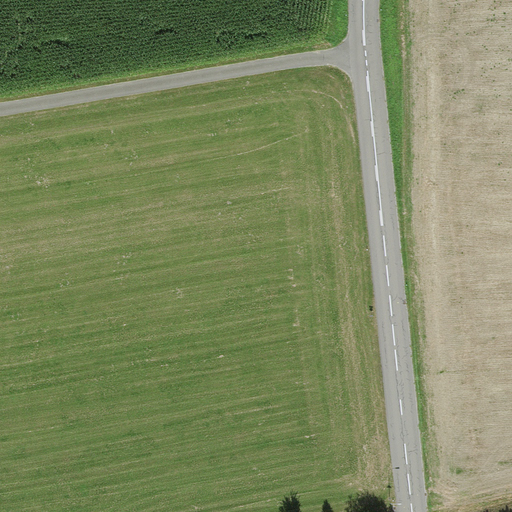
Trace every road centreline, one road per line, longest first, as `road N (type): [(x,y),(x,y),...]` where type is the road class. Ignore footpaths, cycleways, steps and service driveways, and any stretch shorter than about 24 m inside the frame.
road 1 (tertiary): [(364,0),(413,511)]
road 2 (track): [(366,54),(0,109)]
